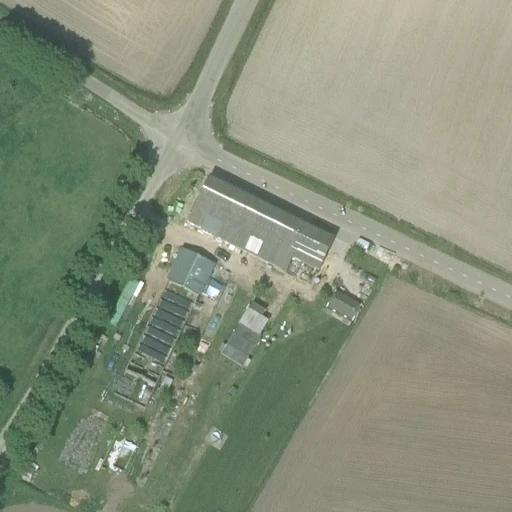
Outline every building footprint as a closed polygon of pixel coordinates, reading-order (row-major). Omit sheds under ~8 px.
[(186,226),(204,234),(286,273),(293,260),(319,273),(324,259),(333,241),(208,180),(186,226)] [(124,374),(154,388),(212,266),(181,252),(124,374)] [(351,323),(359,308),(334,294),(325,310),(351,323)] [(251,305),(248,311),(260,319),(264,313),(251,305)] [(238,327),(220,357),(240,370),(259,339),(238,327)] [(207,368),(209,382),(221,381),(219,366),(207,368)]
